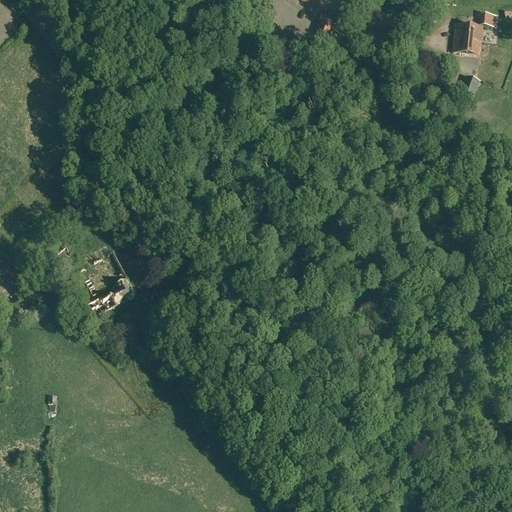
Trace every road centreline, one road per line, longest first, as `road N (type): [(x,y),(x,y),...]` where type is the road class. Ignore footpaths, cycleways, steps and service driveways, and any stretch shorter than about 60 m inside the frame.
road 1 (unclassified): [(447,511),(298,369),(0,7)]
road 2 (unclassified): [(511,168),(372,74),(159,0)]
